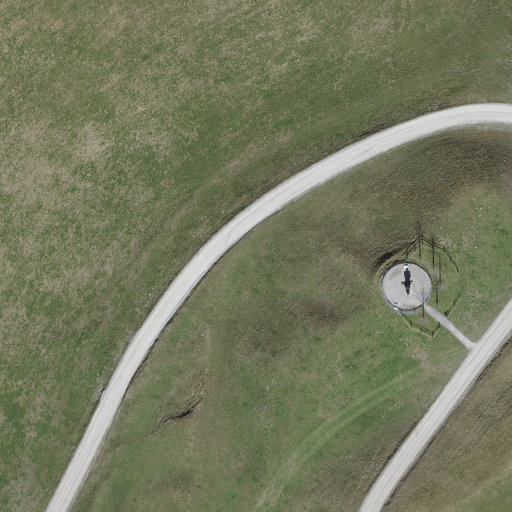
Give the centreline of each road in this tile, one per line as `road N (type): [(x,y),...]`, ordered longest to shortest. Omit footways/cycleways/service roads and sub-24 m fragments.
road 1 (track): [(511,126),(489,120),(427,131),(320,175),(233,238),(169,310),(57,511)]
road 2 (track): [(372,511),(490,353)]
